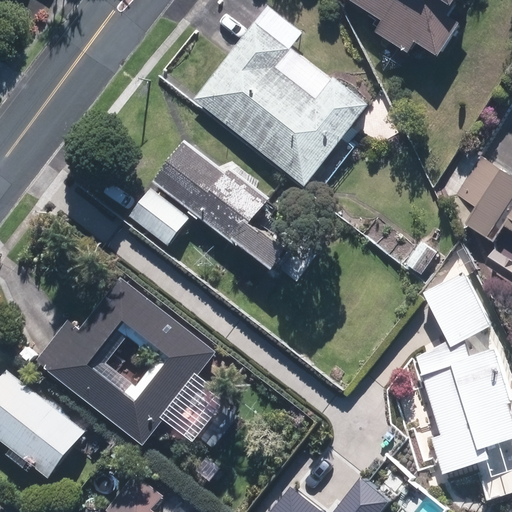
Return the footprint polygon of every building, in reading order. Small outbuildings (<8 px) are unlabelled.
[(353,0),(389,19),(381,35),(415,53),(421,43),(446,56),(463,24),(456,19),(465,0),(353,0)] [(270,4),(201,98),(326,191),(351,159),(340,151),(359,125),(387,146),(404,124),(334,72),(294,42),(303,29),(270,4)] [(227,169),(186,139),(157,180),(299,283),(315,261),(262,222),(280,197),(232,162),(227,169)] [(511,206),(511,171),(485,154),(458,195),(478,208),(468,224),(491,239),(511,206)] [(193,219),(153,190),(135,216),(175,245),(193,219)] [(511,215),(489,251),(496,256),(490,264),(511,278),(511,215)] [(428,284),(453,340),(419,356),(454,475),(482,467),(491,497),(511,490),(511,352),(504,326),(498,328),(481,269),(428,284)] [(223,349),(126,277),(88,329),(73,318),(39,363),(151,447),(223,349)] [(94,432),(12,369),(0,384),(0,435),(57,479),(94,432)] [(477,511),(468,505),(462,511),(404,511),(389,502),(382,511),(375,511),(341,489),(343,485),(308,461),(286,492),(315,511),(325,511),(326,511),(477,511)] [(170,511),(163,506),(172,495),(144,472),(111,511),(170,511)]
